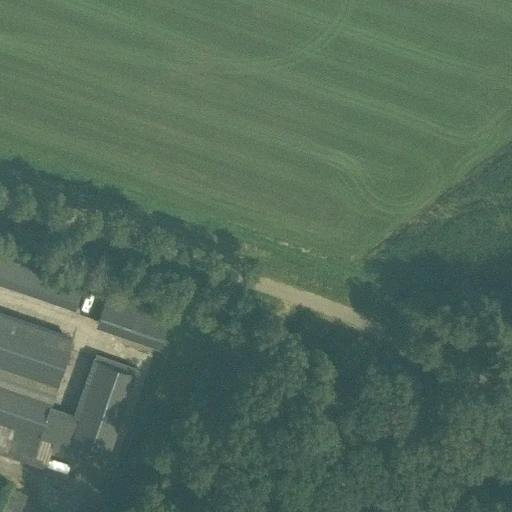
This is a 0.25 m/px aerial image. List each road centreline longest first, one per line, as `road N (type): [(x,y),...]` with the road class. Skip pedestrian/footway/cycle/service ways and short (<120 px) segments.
road 1 (unclassified): [(511,374),(337,303),(0,198)]
road 2 (track): [(337,303),(326,331),(238,435),(181,477),(151,511)]
